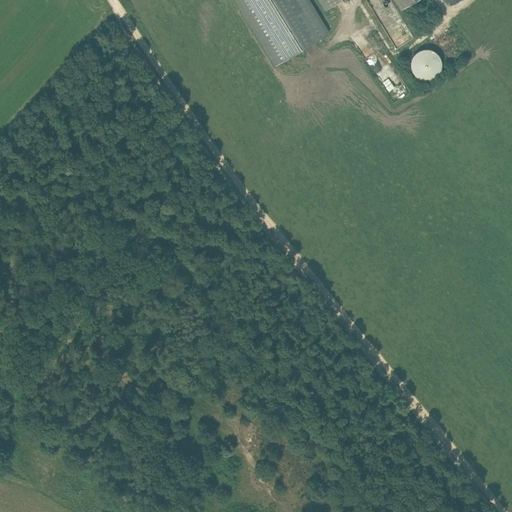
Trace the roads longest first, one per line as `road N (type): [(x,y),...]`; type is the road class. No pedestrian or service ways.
road 1 (track): [(504,511),(255,204),(118,8)]
road 2 (track): [(0,142),(114,26),(118,8)]
